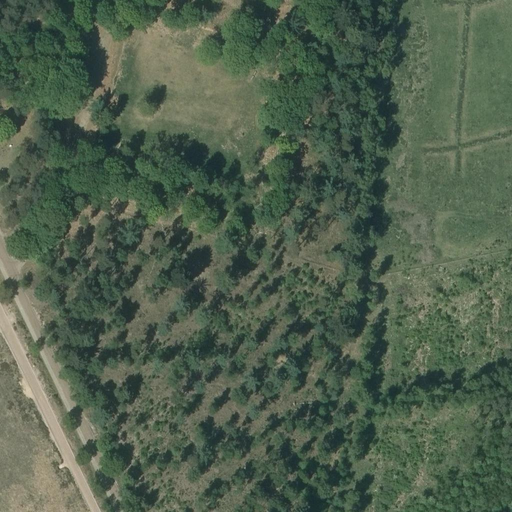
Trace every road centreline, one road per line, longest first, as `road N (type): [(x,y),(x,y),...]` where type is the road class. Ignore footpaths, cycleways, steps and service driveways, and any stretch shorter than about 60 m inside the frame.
road 1 (track): [(68,174),(135,201),(232,221),(252,217),(270,198),(296,93)]
road 2 (track): [(122,511),(13,279)]
road 3 (track): [(92,511),(0,320)]
